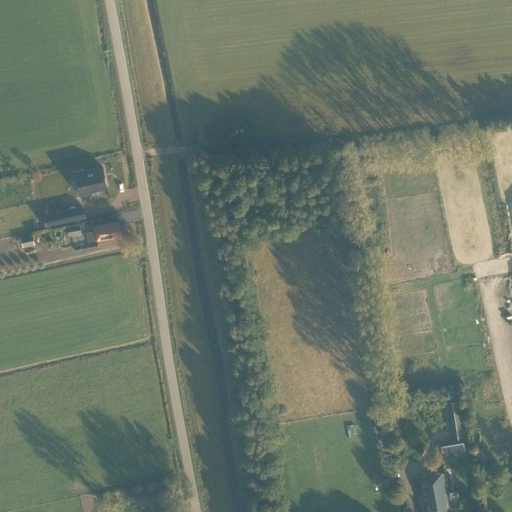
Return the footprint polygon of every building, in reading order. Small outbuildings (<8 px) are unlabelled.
[(247,133),(245,120),(231,122),(232,135),(247,133)] [(102,161),(75,167),(76,174),(80,189),(92,186),(91,185),(107,182),(102,161)] [(0,188),(0,204),(14,203),(12,187),(0,188)] [(85,217),(82,205),(43,214),(45,226),(85,217)] [(81,234),(79,223),(66,225),(68,236),(81,234)] [(119,235),(117,223),(93,226),(96,241),(111,238),(110,237),(119,235)] [(22,234),(24,245),(35,243),(34,233),(22,234)] [(465,438),(458,394),(446,396),(452,439),(440,442),(440,445),(442,458),(462,455),(462,453),(465,453),(464,438),(465,438)] [(476,447),(479,461),(488,459),(485,445),(476,447)] [(450,507),(444,472),(418,476),(424,511),(448,511),(448,507),(450,507)]
